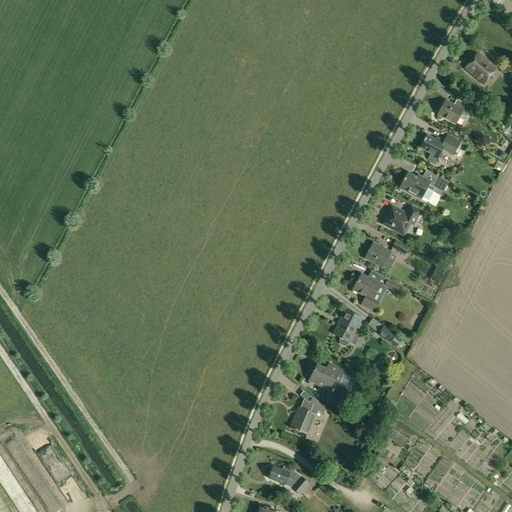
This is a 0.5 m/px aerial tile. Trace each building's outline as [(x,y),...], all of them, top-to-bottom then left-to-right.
[(465,69),(484,85),(497,69),(479,53),(465,69)] [(457,99),(454,105),(446,101),(438,115),(455,124),(460,115),(467,118),(472,107),(457,99)] [(506,136),(510,131),(511,132),(511,130),(511,127),(509,124),(502,132),(506,136)] [(426,139),(421,148),(432,154),(429,159),(436,163),(439,158),(443,158),(443,150),(454,155),(460,144),(447,138),(443,145),(428,137),(426,139)] [(499,156),(504,159),(507,154),(502,151),(499,156)] [(496,160),(493,167),(501,172),(505,165),(496,160)] [(409,174),(401,189),(422,200),(426,202),(428,201),(435,188),(443,193),(449,182),(427,170),(422,180),(409,174)] [(411,206),(407,214),(414,218),(412,221),(416,223),(422,211),(411,206)] [(414,218),(407,214),(393,207),(384,224),(404,235),(412,221),(414,218)] [(393,248),(406,254),(409,247),(397,241),(393,248)] [(366,258),(383,267),(391,252),(374,243),(366,258)] [(354,290),(368,298),(364,305),(375,311),(380,303),(374,300),(382,284),(362,274),(354,290)] [(385,286),(399,293),(403,287),(389,280),(385,286)] [(338,325),(333,334),(351,344),(356,346),(360,336),(356,334),(359,328),(358,328),(363,319),(345,310),(337,325),(338,325)] [(368,325),(378,333),(378,334),(391,343),(399,350),(404,342),(396,336),(384,326),(373,318),(368,325)] [(318,365),(309,381),(330,391),(335,381),(339,384),(340,383),(343,385),(349,373),(330,363),(327,369),(318,365)] [(291,428),(309,435),(317,416),(316,415),(318,410),(322,413),(326,408),(314,399),(310,403),(305,399),(301,409),(299,408),(291,428)] [(343,413),(341,417),(349,423),(351,420),(343,413)] [(417,433),(412,439),(416,442),(422,436),(417,433)] [(0,466),(0,476),(7,489),(20,481),(8,461),(0,466)] [(269,479),(285,485),(285,487),(289,488),(290,487),(292,487),(300,494),(301,493),(307,487),(310,483),(301,476),(301,477),(292,470),(284,467),(282,470),(273,467),(269,479)]
